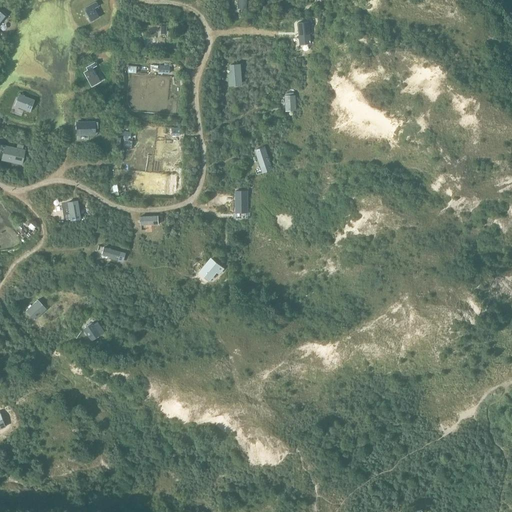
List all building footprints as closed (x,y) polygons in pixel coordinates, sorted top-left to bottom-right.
[(238,0),(238,9),(247,10),(247,0),(238,0)] [(81,9),(89,24),(99,19),(93,9),(98,6),(95,2),(81,9)] [(311,42),(309,27),(309,23),(298,25),(300,44),(311,42)] [(94,62),(85,67),(87,70),(82,73),(90,87),(100,82),(92,68),(96,66),(94,62)] [(230,75),(228,75),(228,84),(242,83),(241,64),(229,65),(230,75)] [(18,94),(14,105),(29,111),(33,100),(18,94)] [(285,112),(296,111),(296,95),(284,96),(285,112)] [(94,122),(75,122),(76,136),(95,135),(95,129),(98,129),(97,122),(94,123),(94,122)] [(0,160),(22,165),(25,150),(23,149),(24,145),(17,144),(16,148),(4,145),(0,160)] [(262,174),(272,170),(265,147),(254,150),(262,174)] [(111,186),(109,186),(111,194),(114,193),(116,196),(119,196),(119,195),(117,185),(111,186)] [(235,214),(245,214),(245,220),(250,219),(250,212),(248,212),(248,191),(235,191),(235,214)] [(67,203),(70,222),(80,220),(77,201),(67,203)] [(139,218),(140,226),(158,225),(158,222),(163,221),(163,216),(157,217),(139,218)] [(100,257),(117,262),(122,263),(125,254),(103,247),(100,257)] [(199,272),(210,281),(217,273),(220,275),(224,269),(211,258),(199,272)] [(25,311),(29,316),(33,321),(46,309),(37,300),(25,311)] [(82,330),(90,342),(104,333),(97,322),(93,325),(92,323),(82,330)]
